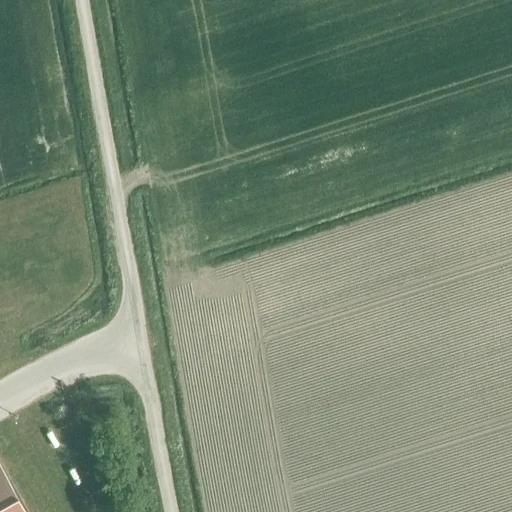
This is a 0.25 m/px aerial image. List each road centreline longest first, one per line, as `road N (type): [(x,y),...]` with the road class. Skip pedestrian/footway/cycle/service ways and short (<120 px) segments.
road 1 (unclassified): [(171,511),(81,0)]
road 2 (unknown): [(136,316),(0,402)]
